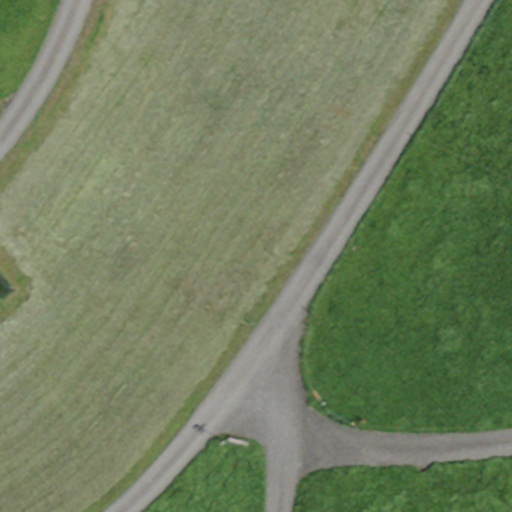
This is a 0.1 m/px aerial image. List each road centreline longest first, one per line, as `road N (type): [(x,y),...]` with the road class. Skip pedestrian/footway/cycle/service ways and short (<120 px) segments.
road 1 (unclassified): [(483,0),(249,386)]
road 2 (track): [(290,427),(494,445),(511,440)]
road 3 (track): [(249,386),(118,511)]
